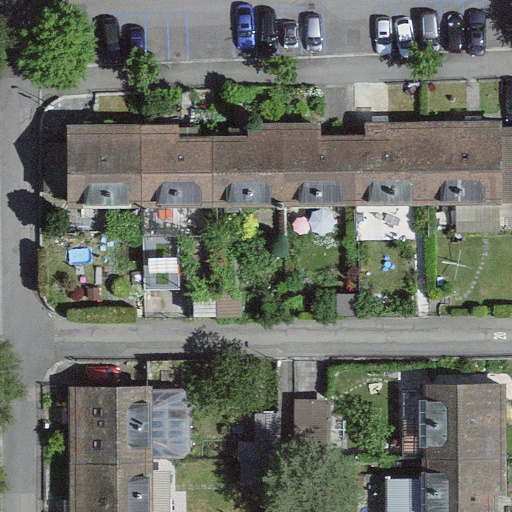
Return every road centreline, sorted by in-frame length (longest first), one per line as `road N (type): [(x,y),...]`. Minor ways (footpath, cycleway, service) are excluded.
road 1 (residential): [(27,344),(511,341)]
road 2 (residential): [(27,344),(21,0)]
road 3 (residential): [(29,511),(27,344)]
